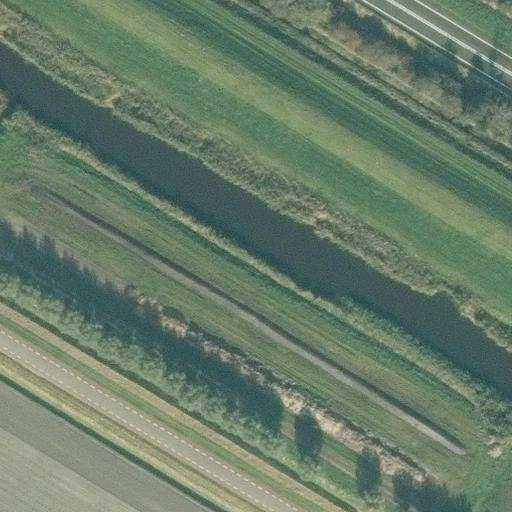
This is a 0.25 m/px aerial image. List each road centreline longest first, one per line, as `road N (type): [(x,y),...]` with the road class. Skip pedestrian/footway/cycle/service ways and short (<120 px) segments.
road 1 (unclassified): [(285,511),(0,339)]
road 2 (primary): [(511,75),(387,0)]
